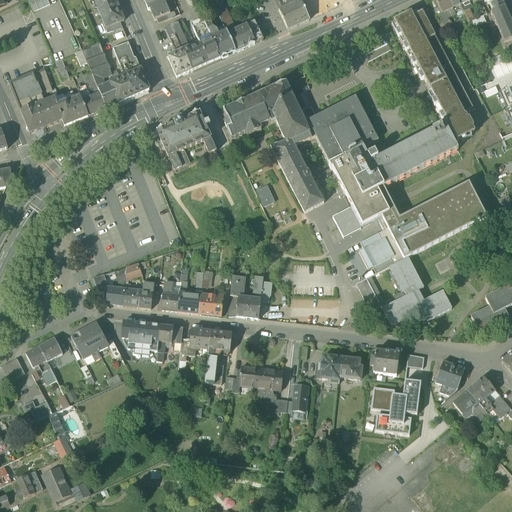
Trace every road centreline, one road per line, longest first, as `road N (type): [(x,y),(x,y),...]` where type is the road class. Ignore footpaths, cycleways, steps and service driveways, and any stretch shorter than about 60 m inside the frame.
road 1 (residential): [(85,319),(102,313),(356,340)]
road 2 (secondary): [(397,0),(172,102)]
road 3 (secondary): [(172,102),(111,131),(48,177)]
road 4 (residential): [(483,364),(356,340)]
